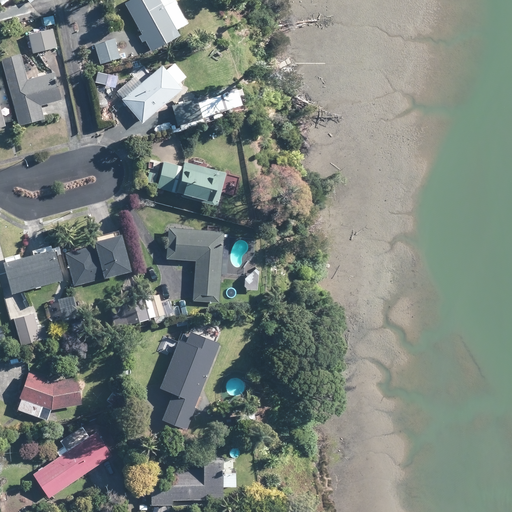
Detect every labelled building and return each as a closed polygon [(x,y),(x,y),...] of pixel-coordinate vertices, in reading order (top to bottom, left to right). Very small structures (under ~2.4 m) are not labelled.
[(149,52),(178,36),(171,24),(175,23),(176,20),(175,17),(172,16),(169,16),(168,18),(157,0),(130,0),(123,4),(140,36),(138,38),(137,38),(140,43),(144,42),(149,52)] [(39,53),(56,48),(51,30),(26,36),(31,55),(39,53)] [(118,58),(115,49),(112,39),(93,46),(96,55),(99,65),(118,58)] [(24,81),(23,78),(18,55),(0,59),(0,64),(16,127),(42,120),(41,117),(38,106),(59,101),(52,73),(24,81)] [(140,125),(180,91),(160,67),(120,100),(140,125)] [(223,91),(216,83),(215,82),(205,91),(213,100),(223,91)] [(170,106),(173,118),(205,110),(202,99),(195,101),(195,100),(170,106)] [(180,165),(161,161),(160,160),(154,187),(179,193),(178,196),(202,201),(203,198),(205,199),(215,201),(222,172),(201,166),(181,162),(180,165)] [(219,230),(206,229),(166,226),(163,257),(193,259),(192,273),(190,296),(190,300),(216,302),(217,285),(221,236),(221,230),(219,230)] [(106,276),(127,270),(116,232),(90,240),(91,244),(90,244),(62,252),(72,285),(81,283),(99,278),(106,276)] [(21,288),(58,278),(50,247),(22,254),(17,256),(0,260),(0,264),(7,292),(21,288)] [(255,286),(256,271),(253,268),(241,278),(241,284),(243,286),(245,289),(252,289),(255,286)] [(146,314),(141,297),(131,300),(129,293),(121,295),(118,295),(120,302),(119,303),(124,321),(146,314)] [(171,312),(167,300),(160,302),(157,294),(156,294),(145,297),(151,318),(171,312)] [(76,295),(58,301),(65,320),(82,315),(76,295)] [(31,312),(11,317),(18,344),(38,339),(31,312)] [(213,350),(216,342),(188,331),(183,342),(176,339),(158,383),(157,387),(170,392),(161,415),(160,417),(168,420),(174,422),(184,426),(213,350)] [(78,402),(74,377),(52,381),(26,371),(17,397),(19,398),(15,407),(15,409),(44,419),(48,408),(55,406),(78,402)] [(85,470),(109,454),(94,431),(86,437),(79,425),(58,440),(61,446),(54,450),(58,455),(31,473),(46,496),(85,470)] [(232,485),(232,471),(216,471),(216,458),(214,458),(198,458),(198,470),(169,470),(167,470),(167,484),(148,484),(147,503),(151,504),(169,504),(169,499),(204,499),(219,499),(219,485),(232,485)]
